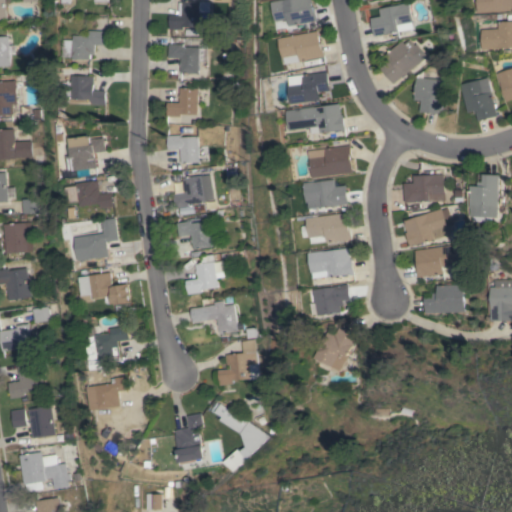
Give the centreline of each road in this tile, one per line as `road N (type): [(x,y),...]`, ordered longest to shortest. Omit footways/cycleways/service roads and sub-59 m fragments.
road 1 (residential): [(140,0),(141,165),(184,406)]
road 2 (residential): [(341,0),(362,86),(398,136),(473,149),(511,134)]
road 3 (residential): [(398,136),(375,188),(394,302)]
